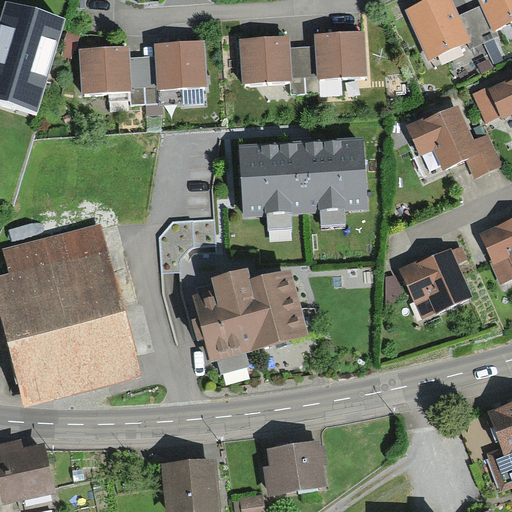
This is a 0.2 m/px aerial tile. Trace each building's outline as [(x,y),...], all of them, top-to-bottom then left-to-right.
[(452,0),(435,0),(405,15),(430,64),(473,45),(452,0)] [(511,0),(478,0),(495,33),(511,25),(511,0)] [(67,25),(6,5),(0,21),(0,107),(36,119),(67,25)] [(366,35),(317,38),(319,83),(370,80),(366,35)] [(291,40),(242,43),(244,89),(294,86),(291,40)] [(206,44),(154,47),(156,91),(208,89),(206,44)] [(130,49),(78,52),(81,97),(133,93),(130,49)] [(511,85),(488,97),(501,126),(511,120),(511,85)] [(461,107),(408,129),(420,159),(437,152),(446,174),(468,165),(475,181),(503,169),(490,137),(476,143),(461,107)] [(370,212),(364,141),(238,149),(244,221),(370,212)] [(511,222),(479,238),(503,290),(511,285),(511,222)] [(0,279),(0,314),(25,409),(143,377),(100,227),(5,252),(11,276),(0,279)] [(453,252),(400,274),(420,322),(473,300),(453,252)] [(216,298),(193,304),(213,366),(310,338),(291,273),(252,284),(249,272),(211,283),(216,298)] [(511,406),(487,416),(500,448),(488,453),(504,493),(511,489),(511,406)] [(24,442),(0,447),(0,487),(5,509),(58,497),(46,447),(26,451),(24,442)] [(322,442),(267,452),(270,470),(263,471),(268,499),(329,488),(322,442)] [(219,511),(215,462),(163,467),(167,511),(219,511)] [(265,511),(263,498),(239,501),(240,511),(265,511)]
